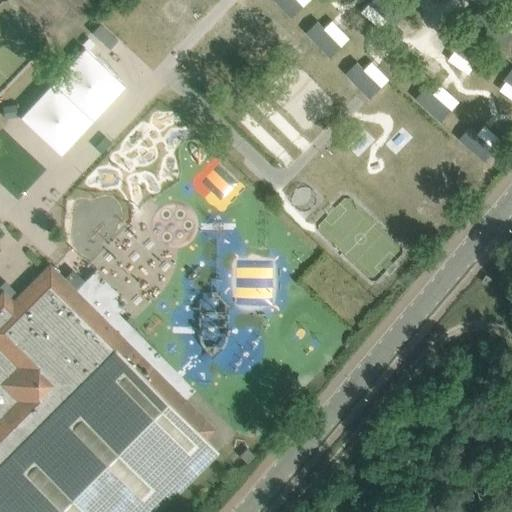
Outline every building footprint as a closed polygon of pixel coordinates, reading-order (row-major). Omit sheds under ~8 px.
[(274,0),(291,18),(303,6),(297,0),(274,0)] [(389,0),(372,0),(369,4),(387,20),(395,26),(406,14),(389,0)] [(479,10),(470,23),(506,47),(511,37),(511,31),(489,16),(479,10)] [(318,21),(306,32),(330,58),(342,46),(341,46),(324,28),(318,21)] [(463,37),(454,51),(474,65),(482,70),(492,56),(463,37)] [(357,62),(345,74),(369,98),(381,87),(364,69),(357,62)] [(426,87),(415,99),(441,122),(452,110),(433,94),(426,87)] [(470,127),(459,140),(484,163),(495,150),(477,134),(470,127)] [(0,511),(157,511),(218,451),(205,438),(214,429),(49,265),(13,301),(3,291),(0,294),(0,511)] [(247,448),(239,456),(247,463),(254,456),(247,448)]
